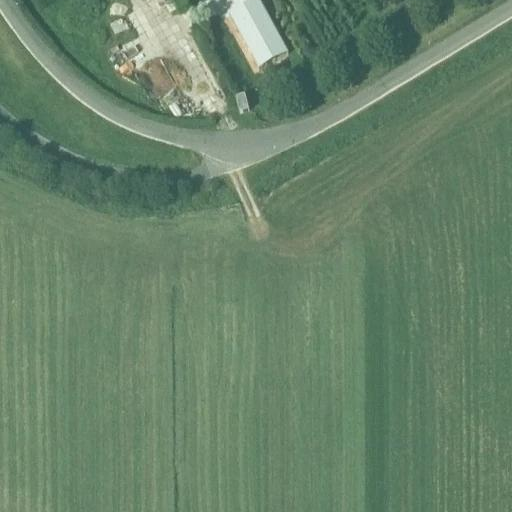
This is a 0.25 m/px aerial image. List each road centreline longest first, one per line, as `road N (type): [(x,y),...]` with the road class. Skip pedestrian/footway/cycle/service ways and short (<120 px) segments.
road 1 (unclassified): [(249,153),(112,118),(59,78),(7,0)]
road 2 (unclassified): [(511,9),(357,102),(249,153)]
road 3 (unclassified): [(0,111),(57,159),(111,177),(171,184),(249,153)]
